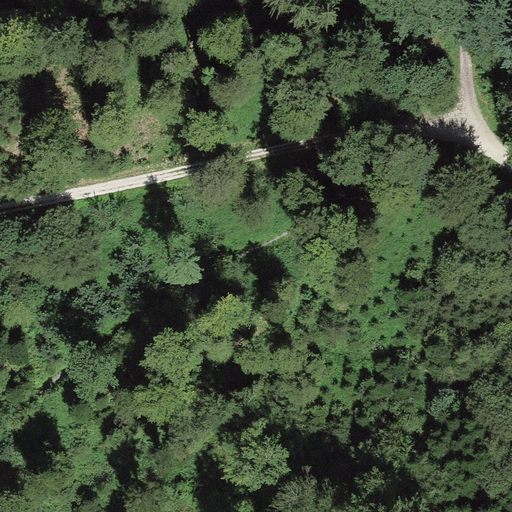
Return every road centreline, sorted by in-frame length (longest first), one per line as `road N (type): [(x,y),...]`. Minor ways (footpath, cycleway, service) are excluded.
road 1 (track): [(500,157),(396,131),(0,208)]
road 2 (track): [(443,0),(475,114),(500,157)]
